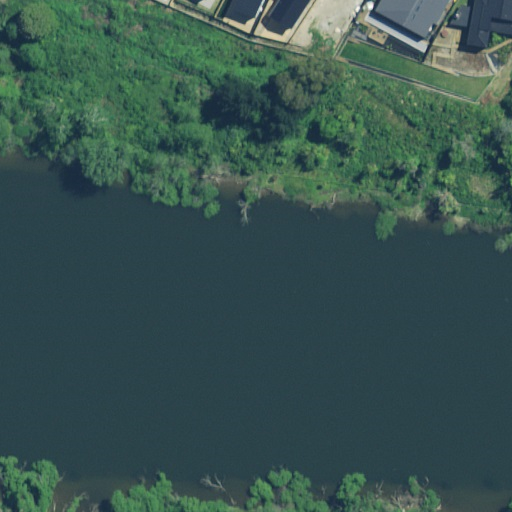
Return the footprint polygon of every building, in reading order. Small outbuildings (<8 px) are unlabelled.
[(239,0),(238,5),(259,14),(265,0),(239,0)] [(282,0),(275,12),(297,26),(312,0),(282,0)] [(324,0),(306,29),(328,43),(354,0),(324,0)] [(384,0),(380,8),(428,34),(436,20),(440,22),(451,0),(384,0)] [(475,26),(473,40),(492,43),(494,29),(511,31),(511,0),(479,0),(479,7),(464,4),(454,22),(475,26)]
